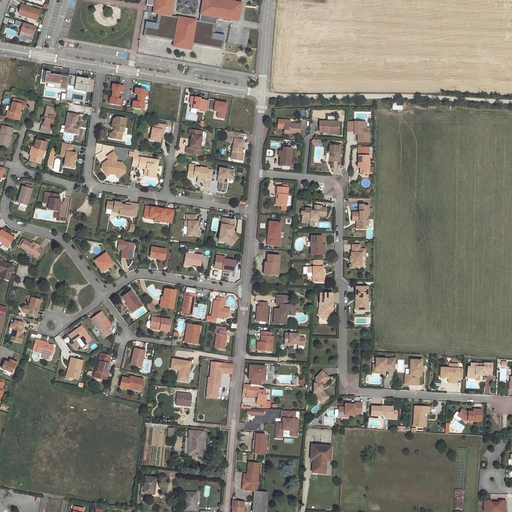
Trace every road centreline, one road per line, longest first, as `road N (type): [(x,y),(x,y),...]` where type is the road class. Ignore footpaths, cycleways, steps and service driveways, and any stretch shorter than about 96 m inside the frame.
road 1 (residential): [(255,173),(325,179),(338,189),(345,384),(359,392),(492,398),(511,406)]
road 2 (track): [(262,93),(511,101)]
road 3 (unclassified): [(225,511),(245,291)]
road 4 (residential): [(104,295),(63,240),(11,225),(2,206),(13,168)]
road 5 (unclassified): [(262,93),(102,66)]
road 6 (residential): [(245,291),(143,275),(104,295)]
